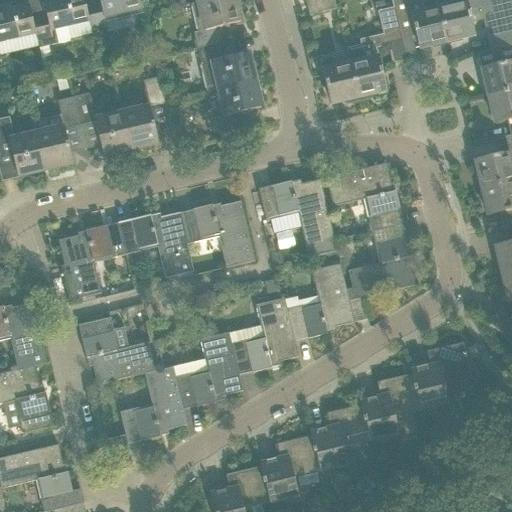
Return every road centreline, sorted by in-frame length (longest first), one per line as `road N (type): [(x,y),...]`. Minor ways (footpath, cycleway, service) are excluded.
road 1 (residential): [(144,511),(167,473),(449,294),(456,274),(426,167),(413,154),(393,146),(297,147)]
road 2 (residential): [(0,235),(38,207),(297,147)]
road 3 (residential): [(297,147),(265,0)]
